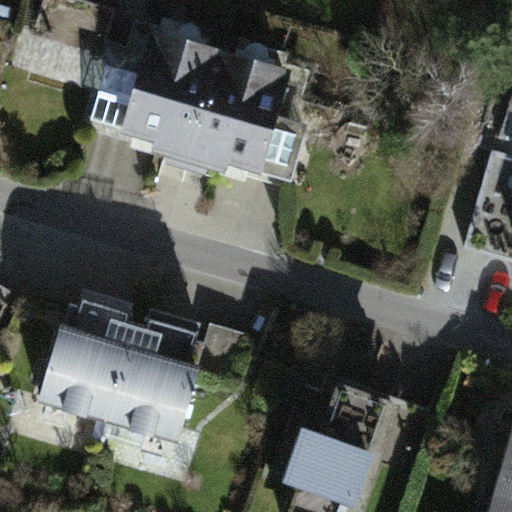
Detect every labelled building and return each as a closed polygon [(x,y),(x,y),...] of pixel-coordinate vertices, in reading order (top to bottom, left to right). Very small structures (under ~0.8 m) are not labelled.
[(293,79),(144,30),(105,149),(253,198),(293,79)] [(511,171),(501,168),(466,286),(511,299),(511,171)] [(223,335),(78,291),(40,415),(185,459),(223,335)] [(378,511),(412,409),(323,380),(280,511),(378,511)] [(511,511),(511,437),(490,511),(511,511)]
